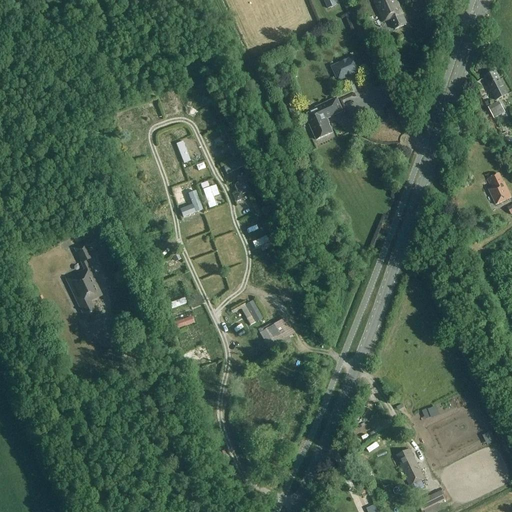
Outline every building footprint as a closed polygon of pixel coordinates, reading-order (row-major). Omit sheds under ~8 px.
[(336,5),(333,0),(323,0),(327,9),(336,5)] [(396,0),(373,0),(383,23),(390,20),(395,30),(407,25),(396,0)] [(345,78),(349,87),(357,83),(354,75),(362,71),(355,56),(330,67),(337,82),(345,78)] [(289,62),(282,64),(284,70),(291,68),(289,62)] [(274,75),(282,72),(278,63),(270,66),(274,75)] [(508,95),(496,72),(484,78),(492,94),(496,101),(508,95)] [(168,94),(171,105),(177,103),(175,93),(168,94)] [(332,133),(326,119),(342,112),(336,98),(327,102),(328,103),(315,108),(316,111),(305,116),(316,141),(332,133)] [(155,99),(147,102),(149,107),(157,105),(155,99)] [(488,108),(494,119),(505,113),(499,102),(488,108)] [(198,114),(205,126),(215,120),(208,108),(198,114)] [(138,113),(139,122),(148,121),(147,112),(138,113)] [(127,132),(137,127),(129,113),(119,118),(127,132)] [(206,134),(208,141),(218,139),(216,131),(206,134)] [(211,151),(213,160),(226,157),(223,148),(211,151)] [(142,172),(139,162),(128,166),(131,176),(142,172)] [(233,162),(223,165),(224,170),(234,167),(233,162)] [(496,206),(511,198),(504,183),(503,183),(499,174),(487,179),(492,189),(489,191),(496,206)] [(249,182),(246,175),(237,179),(238,183),(235,184),(234,187),(236,192),(242,195),(250,191),(247,183),(249,182)] [(239,204),(241,212),(250,209),(248,201),(239,204)] [(181,225),(183,235),(193,233),(191,223),(181,225)] [(85,244),(87,249),(105,241),(98,226),(81,235),(85,244)] [(258,249),(267,246),(263,237),(254,240),(258,249)] [(101,296),(85,262),(92,258),(87,249),(85,244),(74,249),(84,271),(65,280),(83,317),(95,311),(90,301),(101,296)] [(256,266),(269,261),(267,255),(254,260),(256,266)] [(172,264),(162,260),(158,269),(168,273),(172,264)] [(273,325),(267,329),(265,330),(274,346),(294,334),(285,318),(273,325)] [(213,396),(217,376),(210,375),(205,394),(213,396)] [(402,465),(400,466),(410,486),(424,479),(410,449),(400,454),(397,455),(402,465)] [(343,485),(341,480),(331,485),(333,490),(343,485)] [(370,495),(367,488),(360,491),(363,498),(370,495)] [(441,492),(439,493),(418,503),(422,511),(445,501),(441,492)]
